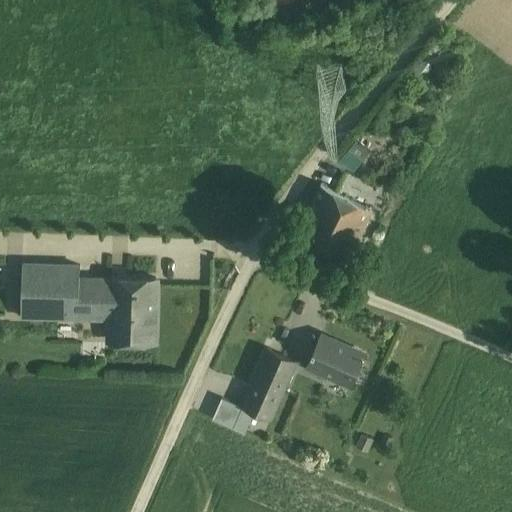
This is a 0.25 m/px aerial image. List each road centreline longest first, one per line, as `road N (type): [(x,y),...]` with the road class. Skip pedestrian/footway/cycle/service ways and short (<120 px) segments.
road 1 (residential): [(255,249),(448,0)]
road 2 (residential): [(139,511),(255,249)]
road 3 (unclassified): [(511,357),(255,249)]
